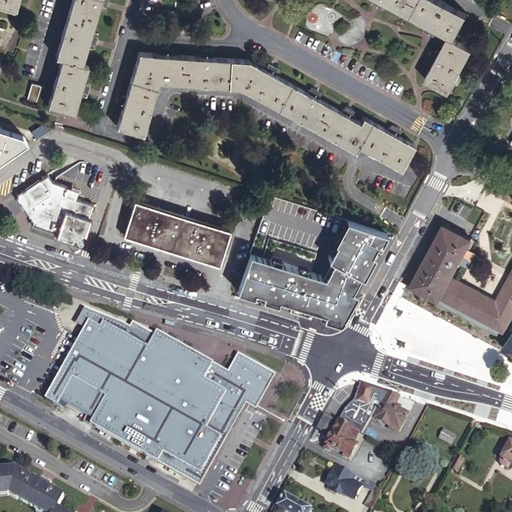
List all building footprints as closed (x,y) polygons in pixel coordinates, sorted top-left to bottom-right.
[(71,0),(54,56),(60,57),(46,104),(72,113),(80,86),(87,66),(81,63),(89,37),(100,1),(100,0),(71,0)] [(462,14),(435,0),(376,0),(378,1),(430,28),(444,35),(450,38),(462,14)] [(445,92),(469,48),(450,38),(444,35),(432,57),(420,79),(445,92)] [(397,169),(411,145),(398,138),(359,115),(356,121),(344,115),(313,96),(271,72),(247,58),(212,56),(172,53),(137,50),(122,98),(114,124),(141,133),(157,80),(238,85),(350,150),(354,145),(397,169)] [(34,100),(39,85),(30,82),(26,98),(34,100)] [(0,123),(0,157),(29,138),(24,131),(0,123)] [(43,123),(32,130),(36,137),(47,129),(43,123)] [(64,191),(67,183),(52,177),(47,171),(39,176),(38,175),(24,184),(25,185),(17,191),(16,196),(28,215),(32,220),(30,223),(55,232),(55,234),(72,240),(73,237),(74,237),(77,240),(78,241),(79,241),(81,241),(82,240),(82,238),(82,237),(80,233),(81,232),(85,233),(91,216),(88,215),(93,202),(74,195),(64,191)] [(77,186),(67,183),(64,191),(74,195),(77,186)] [(131,208),(227,237),(228,230),(133,201),(131,208)] [(219,264),(227,237),(131,208),(123,234),(135,238),(150,243),(191,255),(208,260),(219,264)] [(385,231),(347,219),(327,257),(332,259),(323,274),(249,251),(235,289),(322,315),(323,310),(340,315),(385,231)] [(335,240),(338,224),(308,220),(305,236),(335,240)] [(503,330),(511,313),(511,266),(495,298),(451,274),(458,262),(467,266),(475,251),(469,248),(466,246),(471,237),(442,222),(438,230),(436,229),(428,244),(430,246),(424,259),(420,258),(406,284),(417,290),(419,287),(430,293),(429,296),(437,300),(440,296),(499,328),(503,330)] [(430,246),(428,244),(420,258),(424,259),(430,246)] [(417,290),(429,296),(430,293),(419,287),(417,290)] [(497,332),(499,328),(440,296),(437,300),(497,332)] [(323,310),(322,315),(337,320),(340,315),(323,310)] [(144,330),(141,335),(130,329),(122,325),(85,311),(83,315),(80,320),(88,324),(60,373),(45,401),(58,408),(61,402),(87,416),(84,422),(166,467),(164,470),(168,472),(170,470),(196,484),(242,400),(199,376),(205,364),(154,336),(144,330)] [(141,335),(144,330),(133,324),(131,326),(130,329),(141,335)] [(511,353),(511,331),(506,341),(502,346),(511,353)] [(156,334),(154,336),(205,364),(231,378),(231,377),(240,361),(269,376),(261,391),(250,385),(249,387),(242,400),(196,484),(198,485),(201,487),(244,404),(256,409),(257,406),(274,375),(239,357),(237,356),(227,374),(156,334)] [(269,376),(240,361),(231,377),(231,378),(205,364),(199,376),(242,400),(249,387),(250,385),(261,391),(269,376)] [(362,434),(372,414),(385,392),(361,384),(356,402),(353,401),(342,415),(338,421),(340,421),(361,433),(362,434)] [(394,406),(399,396),(385,392),(372,414),(377,417),(376,420),(388,427),(390,425),(398,429),(407,414),(394,406)] [(361,433),(340,421),(324,448),(329,451),(331,448),(341,453),(339,456),(341,458),(344,455),(351,458),(358,445),(355,443),(361,433)] [(450,443),(455,434),(444,428),(439,437),(450,443)] [(511,443),(501,460),(502,464),(508,468),(510,467),(511,464),(511,443)] [(456,455),(451,463),(459,467),(463,460),(456,455)] [(380,491),(337,466),(326,486),(329,487),(329,489),(341,496),(344,495),(355,501),(363,487),(371,492),(363,506),(370,510),(380,491)] [(0,498),(10,497),(17,467),(0,467),(0,498)] [(41,479),(17,467),(10,497),(36,511),(56,511),(60,507),(66,494),(52,486),(53,482),(48,480),(42,477),(41,479)] [(235,493),(242,496),(249,479),(236,473),(227,493),(233,496),(235,493)] [(312,511),(313,510),(286,495),(279,508),(281,509),(280,511),(279,511),(312,511)]
